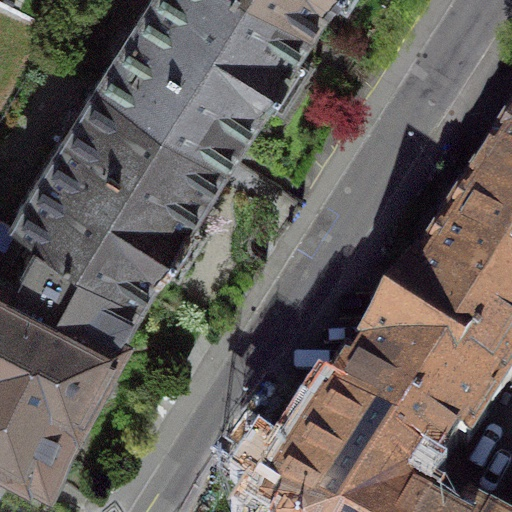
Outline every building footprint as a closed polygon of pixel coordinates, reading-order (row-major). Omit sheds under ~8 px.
[(0,0),(0,121),(51,27),(0,0)] [(364,55),(306,18),(277,0),(148,0),(101,75),(101,76),(222,152),(227,144),(232,136),(257,151),(315,60),(347,81),(364,55)] [(277,0),(306,18),(318,0),(329,0),(344,9),(349,0),(277,0)] [(215,163),(222,152),(101,76),(17,209),(137,285),(155,258),(158,260),(160,258),(168,263),(167,265),(178,272),(207,226),(188,214),(188,213),(185,211),(215,163)] [(511,111),(482,159),(474,172),(511,196),(511,111)] [(511,196),(474,172),(464,187),(414,266),(511,328),(511,196)] [(137,285),(17,209),(16,209),(14,212),(40,228),(24,258),(26,259),(16,277),(5,271),(28,231),(0,216),(0,437),(59,469),(94,407),(81,400),(125,319),(121,317),(137,286),(137,285)] [(511,374),(511,328),(414,266),(393,300),(392,300),(391,299),(389,299),(388,299),(386,299),(385,299),(384,300),(382,301),(381,302),(377,308),(372,315),(372,317),(371,319),(371,320),(372,322),(372,323),(373,325),(374,326),(375,327),(376,327),(328,402),(441,472),(459,445),(465,449),(511,374)] [(441,472),(328,402),(315,422),(258,511),(429,511),(432,509),(429,507),(428,510),(412,501),(408,485),(421,464),(440,475),(441,472)]
